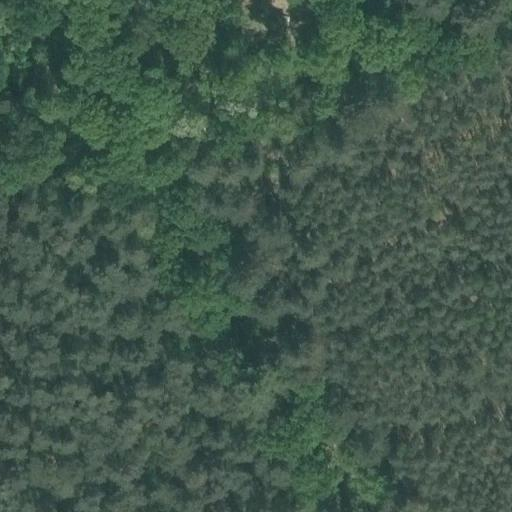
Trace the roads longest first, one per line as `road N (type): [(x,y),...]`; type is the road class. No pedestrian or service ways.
road 1 (track): [(507,0),(0,171)]
road 2 (track): [(363,511),(116,137)]
